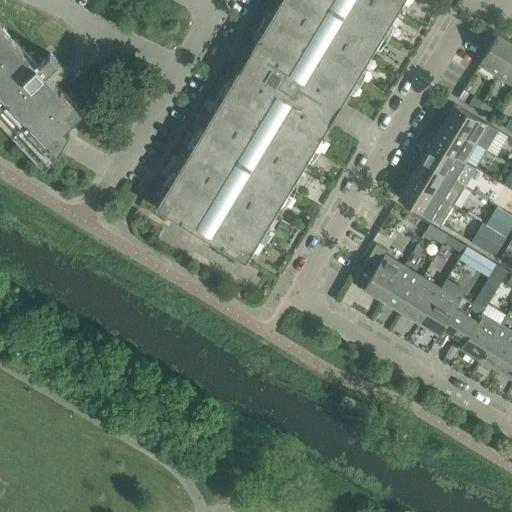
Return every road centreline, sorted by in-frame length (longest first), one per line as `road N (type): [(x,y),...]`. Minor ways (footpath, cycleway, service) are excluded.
road 1 (residential): [(511,428),(309,305),(303,283),(481,0)]
road 2 (residential): [(115,166),(214,0)]
